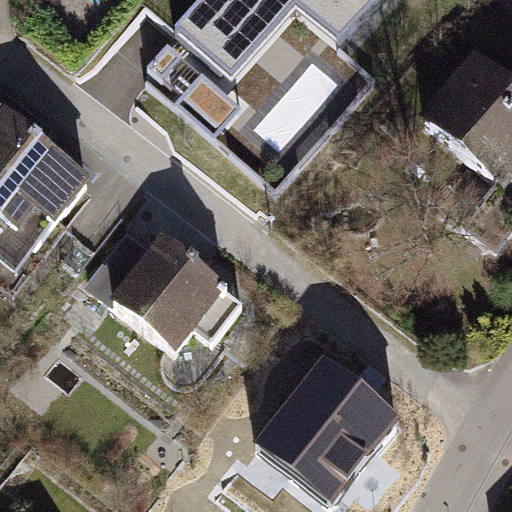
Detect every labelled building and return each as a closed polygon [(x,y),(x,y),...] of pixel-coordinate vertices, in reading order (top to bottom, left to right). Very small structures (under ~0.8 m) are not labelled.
[(392,0),(213,0),(176,43),(223,83),(294,0),(298,0),(353,46),(392,0)] [(511,205),(511,101),(472,71),(411,149),(502,218),(511,205)] [(0,242),(25,263),(81,194),(0,129),(0,242)] [(173,375),(229,304),(158,248),(102,319),(173,375)] [(320,511),(334,511),(396,434),(325,379),(258,464),(320,511)]
